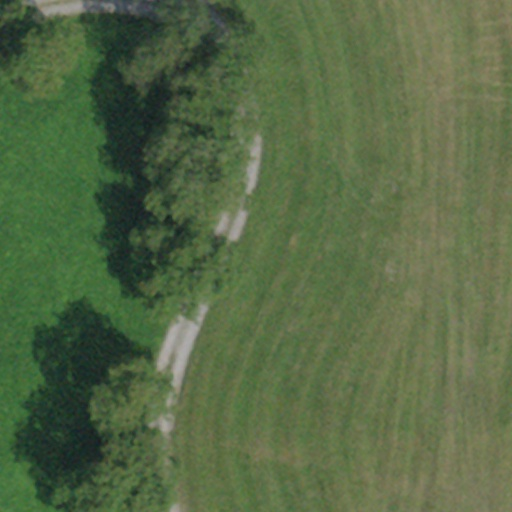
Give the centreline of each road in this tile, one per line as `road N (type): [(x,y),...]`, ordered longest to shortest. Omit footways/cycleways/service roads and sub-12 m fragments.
road 1 (track): [(148,511),(147,426),(249,154),(251,95),(194,0)]
road 2 (track): [(0,39),(83,3),(165,13),(224,40)]
